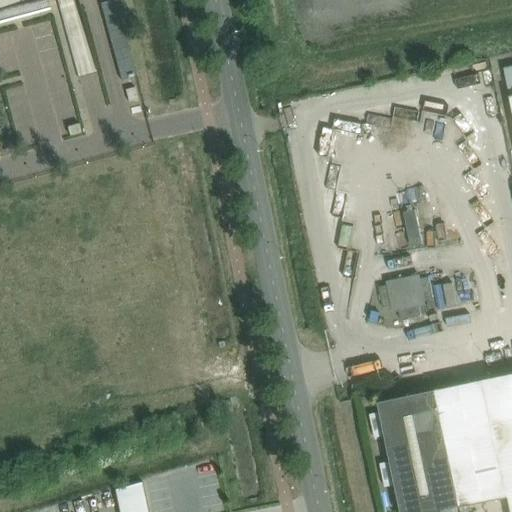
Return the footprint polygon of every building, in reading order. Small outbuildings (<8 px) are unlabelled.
[(0,0),(0,11),(40,0),(0,0)] [(111,0),(101,3),(100,3),(121,80),(136,76),(115,0),(111,0)] [(132,0),(117,0),(124,16),(137,10),(132,0)] [(431,125),(434,105),(410,101),(409,110),(380,106),(378,117),(431,125)] [(342,155),(361,159),(369,126),(350,122),(342,155)] [(421,205),(422,240),(436,239),(435,204),(421,205)] [(404,212),(411,246),(421,243),(415,210),(404,212)] [(511,239),(499,222),(490,228),(505,249),(511,243),(511,239)] [(490,269),(448,274),(451,300),(493,295),(490,269)] [(384,307),(392,305),(393,311),(400,310),(402,319),(422,315),(420,305),(427,304),(425,298),(433,296),(429,276),(421,278),(420,274),(387,282),(387,284),(379,286),(384,307)] [(492,297),(468,299),(469,310),(493,307),(492,297)] [(437,511),(508,497),(511,511),(511,373),(378,402),(400,511),(437,511)] [(148,511),(142,481),(115,489),(120,511),(148,511)]
